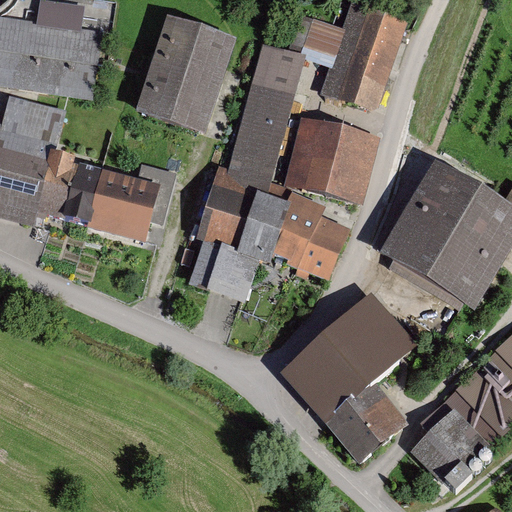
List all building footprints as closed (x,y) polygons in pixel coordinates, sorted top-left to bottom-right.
[(352,34),(323,25),(314,53),(338,61),(328,93),(387,111),(415,24),(360,7),(352,34)] [(0,89),(95,104),(105,37),(0,21),(0,89)] [(244,43),(177,22),(147,115),(213,136),(244,43)] [(319,64),(271,49),(233,172),(228,170),(206,242),(214,244),(200,290),(256,307),(271,259),(336,279),(353,224),(277,200),(319,64)] [(0,214),(45,226),(46,218),(168,248),(182,193),(88,169),(90,161),(64,155),(61,167),(52,165),(58,142),(67,144),(74,115),(15,100),(7,131),(0,128),(0,214)] [(385,137),(310,120),(295,186),(369,203),(385,137)] [(511,197),(510,202),(451,166),(396,254),(483,308),(511,261),(511,197)] [(428,350),(380,297),(291,378),(370,465),(416,423),(386,389),(428,350)] [(440,440),(423,456),(454,489),(499,447),(493,441),(511,423),(511,344),(426,425),(440,440)]
